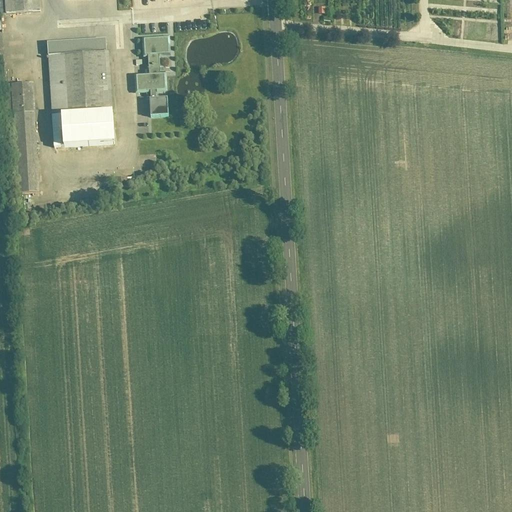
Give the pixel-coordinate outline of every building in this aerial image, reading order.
[(0,0),(0,13),(40,12),(39,0),(0,0)] [(144,41),(145,58),(158,57),(169,56),(168,40),(144,41)] [(51,150),(113,147),(107,41),(45,44),(51,150)] [(146,76),(159,75),(158,57),(145,58),(146,76)] [(134,94),(164,93),(163,75),(159,75),(146,76),(133,77),(134,94)] [(15,195),(38,194),(32,84),(9,86),(15,195)] [(146,119),(166,118),(165,100),(145,101),(146,119)]
